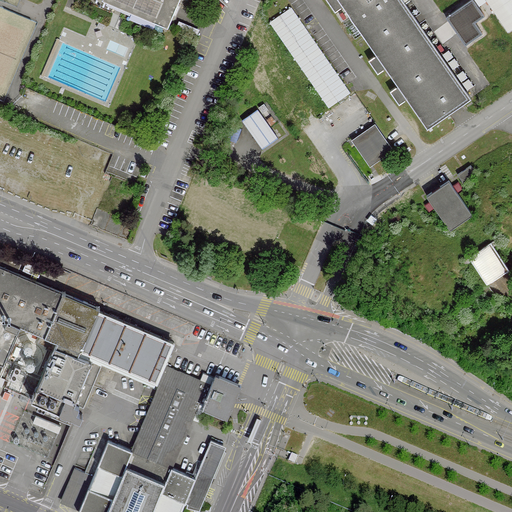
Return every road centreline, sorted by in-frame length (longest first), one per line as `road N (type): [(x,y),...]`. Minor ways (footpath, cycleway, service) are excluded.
road 1 (unclassified): [(135,273),(237,0)]
road 2 (primary): [(299,354),(511,448)]
road 3 (primary): [(511,415),(392,348),(314,321)]
road 4 (unclassified): [(281,345),(241,443),(233,486)]
road 5 (unclassified): [(233,486),(299,354)]
road 6 (primary): [(0,215),(135,273)]
